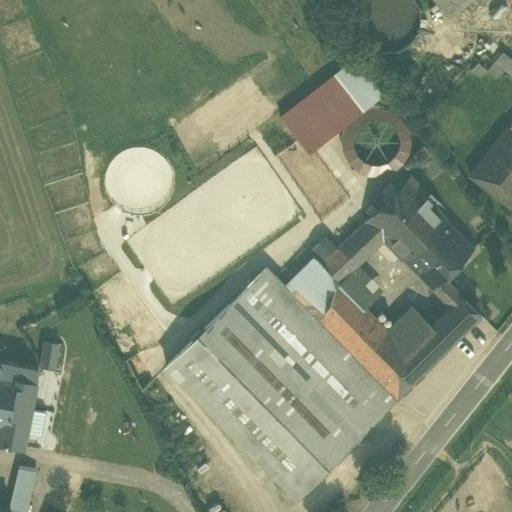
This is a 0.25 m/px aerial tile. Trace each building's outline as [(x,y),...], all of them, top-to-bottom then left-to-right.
[(357,0),(352,11),(352,25),(356,36),(365,46),(379,52),(392,52),(405,47),(414,37),(419,25),(419,14),(415,2),(412,0),(357,0)] [(435,0),(448,16),(467,0),(435,0)] [(511,59),(502,51),(493,62),(511,77),(511,59)] [(381,95),(354,60),(279,116),(307,151),(381,95)] [(352,118),(342,138),(348,160),(367,173),(390,172),(406,156),(408,133),(395,114),(373,108),(352,118)] [(511,123),(508,129),(506,128),(469,175),(505,204),(511,194),(511,123)] [(384,238),(403,257),(442,218),(437,212),(423,198),(427,194),(410,177),(366,219),(384,238)] [(429,192),(427,194),(423,198),(437,212),(443,207),(429,192)] [(403,257),(436,292),(447,281),(443,277),(472,249),(442,218),(403,257)] [(366,219),(339,245),(357,263),(384,238),(366,219)] [(321,264),(337,281),(338,282),(339,281),(357,264),(357,263),(339,245),(321,264)] [(265,265),(259,274),(293,309),(303,300),(320,318),(337,281),(321,264),(312,255),(284,283),(265,265)] [(383,290),(357,264),(339,281),(364,307),(383,290)] [(294,497),(395,398),(319,321),(312,328),(293,309),(259,274),(166,366),(294,497)] [(364,307),(339,281),(338,282),(337,281),(320,318),(319,321),(395,398),(425,369),(405,349),(387,330),(364,307)] [(436,292),(450,306),(460,295),(447,281),(436,292)] [(480,315),(460,295),(450,306),(443,313),(462,333),(480,315)] [(303,300),(293,309),(312,328),(319,321),(320,318),(303,300)] [(411,305),(387,330),(405,349),(428,326),(411,305)] [(449,345),(462,333),(443,313),(430,325),(449,345)] [(425,369),(449,345),(430,325),(428,326),(405,349),(425,369)] [(43,339),(37,367),(54,370),(59,342),(43,339)] [(0,360),(0,379),(15,382),(6,424),(0,423),(0,443),(22,448),(37,367),(0,360)] [(0,423),(6,424),(15,382),(0,379),(0,423)] [(20,464),(9,509),(10,510),(9,511),(24,511),(35,467),(20,464)]
